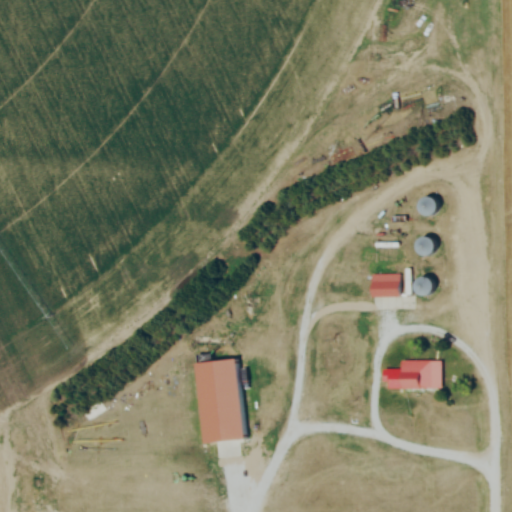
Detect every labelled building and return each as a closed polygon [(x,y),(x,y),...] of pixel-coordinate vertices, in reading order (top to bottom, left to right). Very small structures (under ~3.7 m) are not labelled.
[(434,215),(435,198),(421,198),(420,215),(434,215)] [(415,253),(432,256),(435,239),(418,236),(415,253)] [(372,297),(402,297),(402,274),(372,274),(372,297)] [(194,363),(202,444),(249,439),(241,359),(194,363)] [(441,360),(400,360),(400,388),(441,388),(441,360)]
